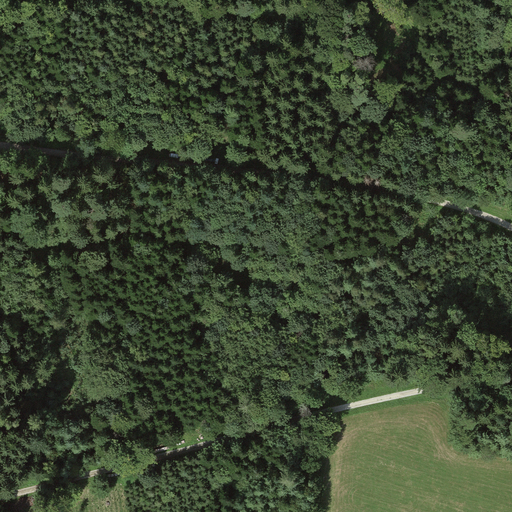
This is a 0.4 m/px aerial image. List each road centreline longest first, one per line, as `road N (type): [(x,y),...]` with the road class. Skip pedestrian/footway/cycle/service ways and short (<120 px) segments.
road 1 (track): [(511,373),(304,418),(119,477),(0,504)]
road 2 (track): [(0,144),(286,173),(388,190),(511,226)]
